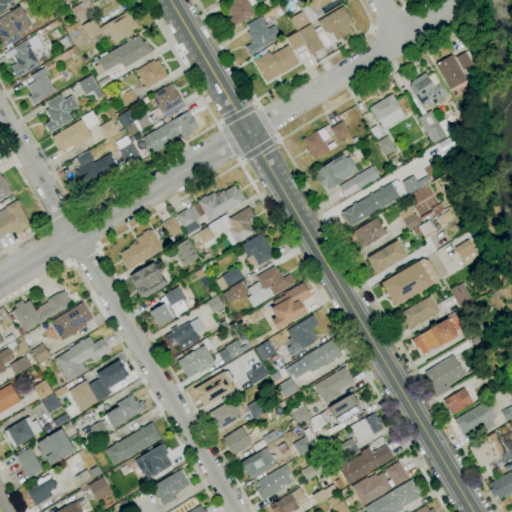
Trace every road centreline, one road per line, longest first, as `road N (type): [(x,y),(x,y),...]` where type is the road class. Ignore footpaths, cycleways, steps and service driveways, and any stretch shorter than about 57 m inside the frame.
road 1 (residential): [(472,511),(171,0)]
road 2 (residential): [(0,281),(454,14)]
road 3 (residential): [(236,511),(0,110)]
